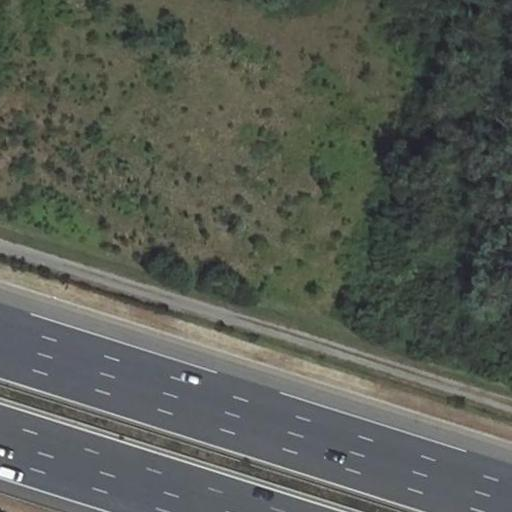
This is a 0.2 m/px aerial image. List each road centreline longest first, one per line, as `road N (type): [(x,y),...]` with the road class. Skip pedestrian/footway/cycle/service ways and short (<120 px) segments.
road 1 (motorway): [(511,502),(0,340)]
road 2 (track): [(0,245),(511,404)]
road 3 (motorway): [(0,441),(223,511)]
